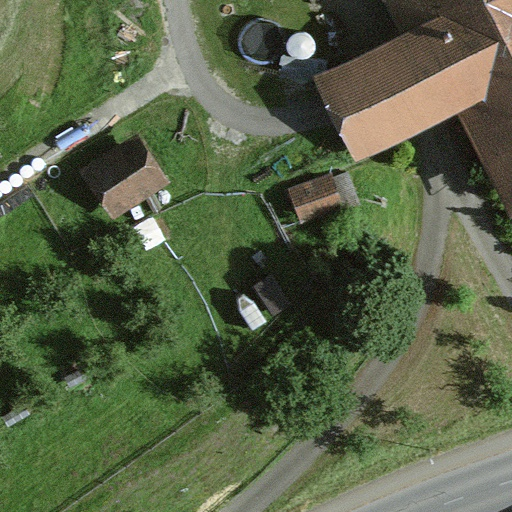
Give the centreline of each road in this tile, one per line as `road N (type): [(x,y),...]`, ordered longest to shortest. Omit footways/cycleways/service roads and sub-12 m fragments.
road 1 (track): [(448,171),(426,271),(394,347),(332,423),(239,511)]
road 2 (track): [(355,0),(511,281)]
road 3 (track): [(0,183),(189,61)]
road 4 (track): [(178,0),(189,61),(210,95),(255,120),(314,112)]
